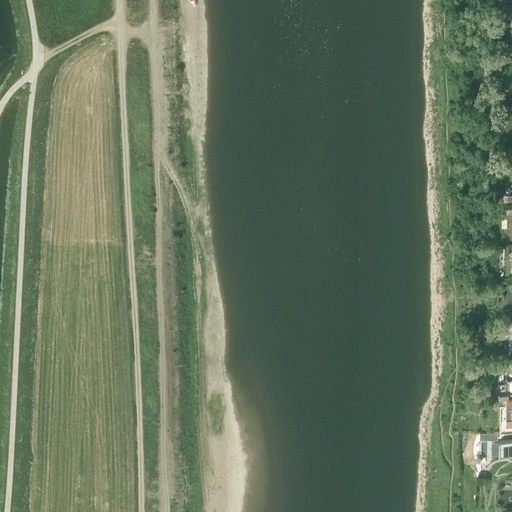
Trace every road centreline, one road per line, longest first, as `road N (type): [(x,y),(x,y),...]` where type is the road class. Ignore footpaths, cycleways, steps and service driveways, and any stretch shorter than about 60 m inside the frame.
road 1 (track): [(153,0),(164,511)]
road 2 (track): [(119,18),(140,511)]
